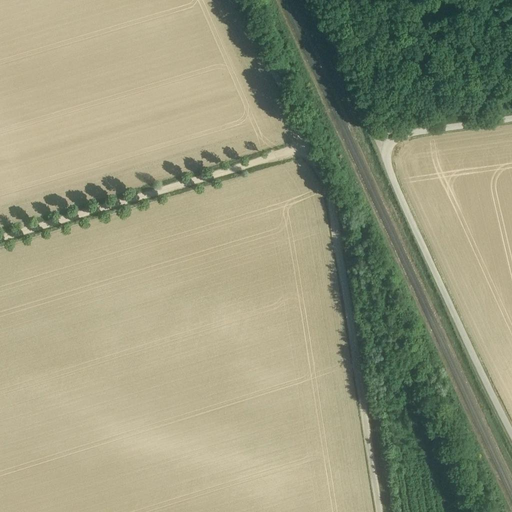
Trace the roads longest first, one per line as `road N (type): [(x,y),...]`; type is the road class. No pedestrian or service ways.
road 1 (track): [(0,234),(279,154),(316,159),(329,181),(379,511)]
road 2 (unclassified): [(511,430),(375,140),(511,119)]
road 3 (track): [(375,140),(310,0)]
